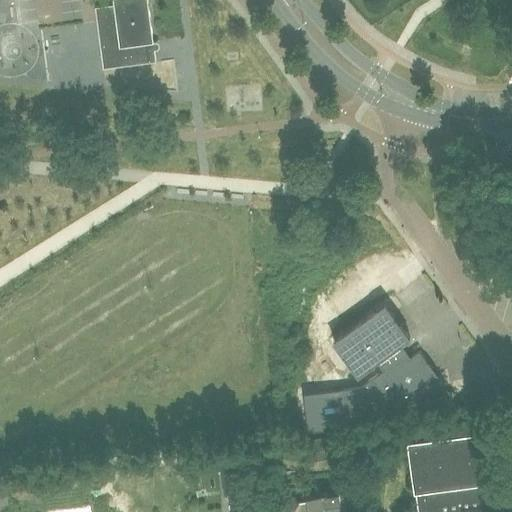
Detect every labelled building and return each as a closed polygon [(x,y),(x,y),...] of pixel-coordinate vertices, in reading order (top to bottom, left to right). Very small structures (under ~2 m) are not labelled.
[(103,67),(156,60),(148,0),(113,0),(114,2),(95,5),(103,67)] [(157,253),(145,259),(151,271),(163,265),(157,253)] [(382,367),(405,351),(400,344),(411,337),(406,329),(397,315),(396,316),(386,302),(334,340),(359,374),(378,361),(382,367)] [(405,351),(382,367),(384,369),(361,386),(343,388),(346,415),(414,407),(446,385),(438,374),(431,364),(429,360),(428,361),(420,350),(410,357),(405,351)] [(503,511),(499,480),(501,480),(494,429),(408,441),(415,492),(416,491),(418,511),(503,511)] [(305,462),(344,457),(341,442),(340,435),(302,442),(305,462)] [(220,451),(223,476),(246,473),(243,448),(220,451)] [(346,511),(344,490),(307,496),(308,500),(299,501),(293,497),(286,508),(292,511),(291,511),(346,511)]
